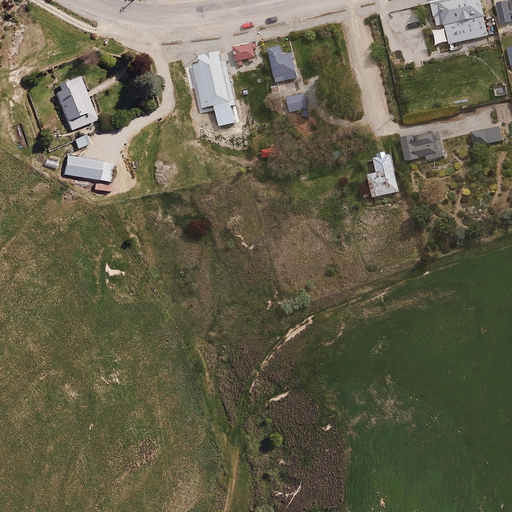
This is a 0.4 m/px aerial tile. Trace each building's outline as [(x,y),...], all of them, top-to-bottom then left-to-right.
[(444,26),(445,29),(434,32),(436,44),(448,42),(449,47),(489,36),(479,0),(449,0),(430,4),(436,28),(444,26)] [(511,0),(495,0),(499,20),(511,18),(511,0)] [(420,15),(385,21),(391,53),(402,51),(404,64),(429,60),(420,15)] [(255,41),(235,47),(240,65),(260,59),(255,41)] [(283,45),(267,49),(273,83),(298,78),(293,53),(285,54),(283,45)] [(223,60),(196,66),(204,109),(221,106),(222,111),(233,109),(232,105),(235,105),(228,63),(224,64),(223,60)] [(96,120),(81,77),(54,87),(69,130),(96,120)] [(303,92),(286,97),(290,112),(307,108),(303,92)] [(500,126),(484,129),(487,145),(504,142),(500,126)] [(441,130),(403,137),(408,161),(426,157),(427,163),(447,159),(441,130)] [(277,148),(261,148),(262,158),(278,158),(277,148)] [(390,150),(373,154),(377,173),(369,175),(374,197),(400,191),(390,150)] [(66,154),(63,176),(112,183),(115,161),(66,154)]
